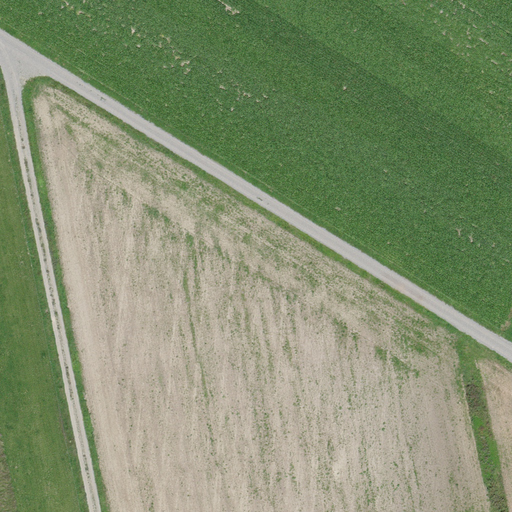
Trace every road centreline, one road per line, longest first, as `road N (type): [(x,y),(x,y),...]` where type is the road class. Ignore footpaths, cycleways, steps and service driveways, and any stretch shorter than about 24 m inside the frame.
road 1 (track): [(0,37),(511,351)]
road 2 (track): [(95,511),(2,38)]
